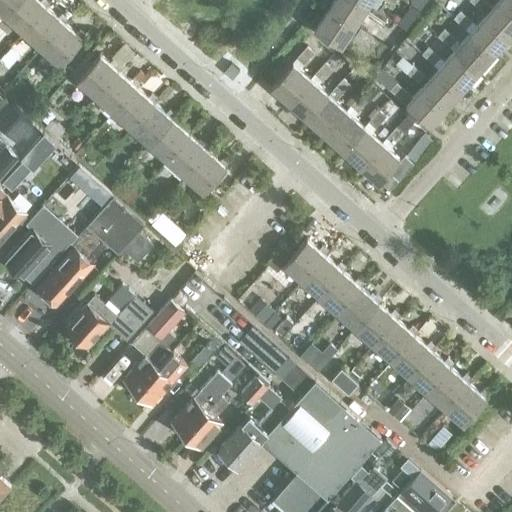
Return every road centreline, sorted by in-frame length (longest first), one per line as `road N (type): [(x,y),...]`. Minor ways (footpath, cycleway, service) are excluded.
road 1 (residential): [(189,511),(0,343)]
road 2 (residential): [(300,164),(123,10)]
road 3 (residential): [(376,236),(511,84)]
road 4 (residential): [(511,356),(376,236)]
road 5 (residential): [(211,260),(300,164)]
